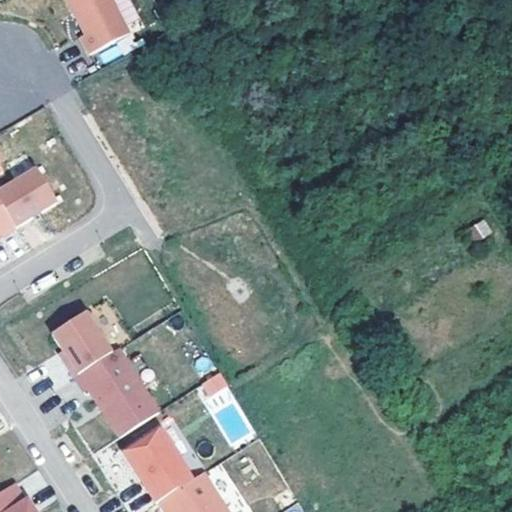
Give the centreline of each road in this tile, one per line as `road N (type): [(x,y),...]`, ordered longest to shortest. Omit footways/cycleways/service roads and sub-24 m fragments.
road 1 (residential): [(0,282),(125,205),(53,87),(0,72)]
road 2 (residential): [(0,374),(87,511)]
